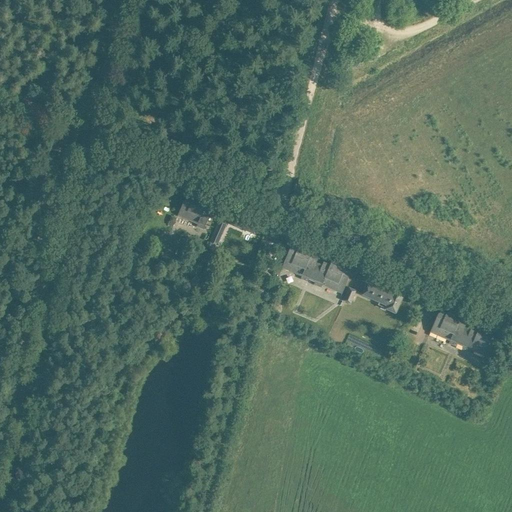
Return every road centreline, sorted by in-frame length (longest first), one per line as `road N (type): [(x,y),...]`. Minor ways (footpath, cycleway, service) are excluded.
road 1 (unclassified): [(511,306),(88,122)]
road 2 (tertiary): [(0,508),(88,122)]
road 3 (track): [(282,210),(204,511)]
road 4 (track): [(282,210),(335,0)]
road 5 (unknown): [(54,114),(0,263)]
road 6 (tertiary): [(88,122),(119,0)]
